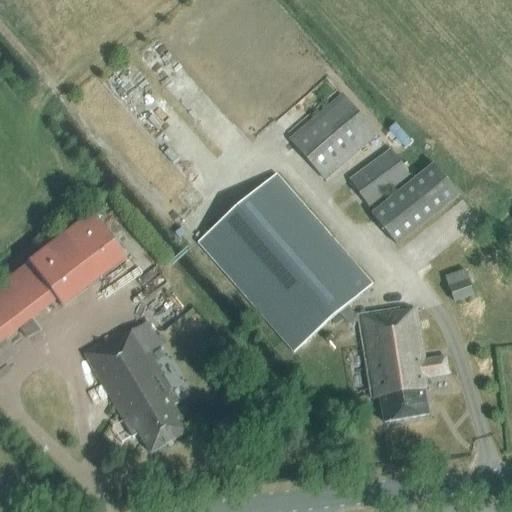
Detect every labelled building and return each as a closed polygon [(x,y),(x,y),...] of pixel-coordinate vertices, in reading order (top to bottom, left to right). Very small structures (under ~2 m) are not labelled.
[(289,140),(324,181),(376,136),(340,95),(289,140)] [(349,182),(368,208),(409,178),(390,152),(349,182)] [(370,215),(395,246),(458,196),(433,165),(370,215)] [(275,176),(198,244),(294,354),(338,315),(346,323),(359,322),(370,399),(378,398),(382,424),(426,417),(422,386),(425,386),(424,378),(447,375),(444,358),(423,361),(416,312),(399,314),(398,311),(356,317),(347,307),(372,285),(275,176)] [(0,287),(0,346),(19,331),(26,340),(40,333),(40,334),(41,333),(32,321),(68,293),(74,301),(126,261),(91,216),(0,287)] [(448,288),(453,303),(473,297),(464,271),(445,278),(448,288)] [(117,336),(85,356),(132,432),(138,429),(152,452),(189,430),(175,407),(179,405),(148,354),(161,346),(147,323),(119,340),(117,336)] [(223,369),(215,374),(225,391),(233,386),(223,369)]
